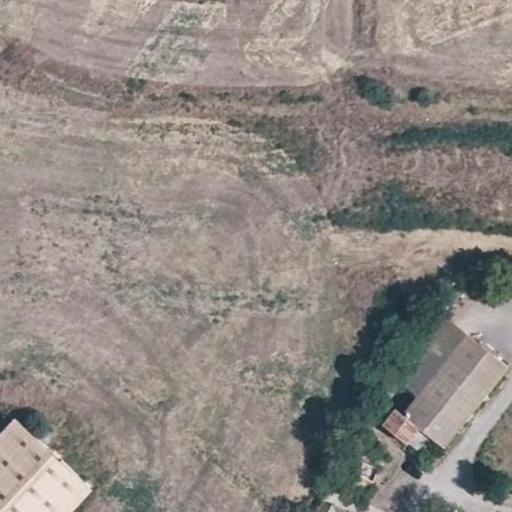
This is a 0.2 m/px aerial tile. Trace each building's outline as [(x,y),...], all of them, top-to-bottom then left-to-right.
[(419,397),(469,335),(437,310),(403,351),(409,356),(416,361),(401,380),(400,381),(419,397)] [(431,438),(444,448),(509,367),(469,335),(419,397),(403,417),(396,411),(384,427),(407,446),(409,443),(420,430),(431,438)] [(416,361),(409,356),(394,375),(401,380),(416,361)] [(0,511),(73,511),(93,493),(17,421),(0,439),(0,511)] [(409,443),(420,452),(431,438),(420,430),(409,443)]
